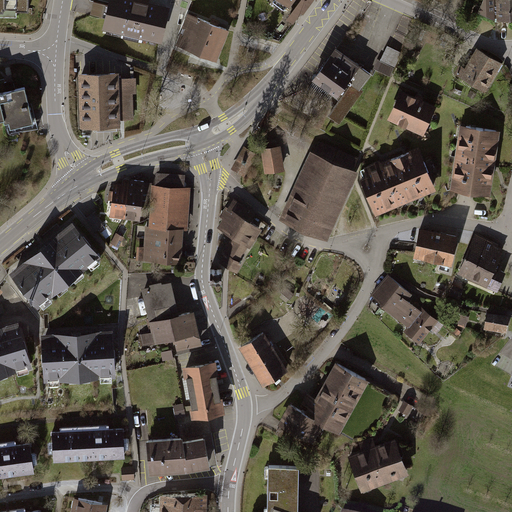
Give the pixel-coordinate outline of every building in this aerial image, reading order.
[(0,0),(0,14),(18,14),(18,12),(29,12),(28,0),(0,0)] [(109,0),(108,5),(94,1),(91,14),(106,17),(103,27),(160,40),(168,6),(138,0),(109,0)] [(301,0),(288,18),(294,22),(310,0),(301,0)] [(511,0),(481,0),(477,13),(496,21),(511,20),(511,0)] [(184,27),(192,31),(190,37),(181,34),(177,44),(201,54),(214,60),(221,43),(227,29),(217,25),(218,23),(219,21),(212,18),(211,23),(190,14),(184,27)] [(329,112),(341,120),(375,70),(336,43),(313,76),(341,95),(329,112)] [(388,44),(378,68),(393,75),(403,50),(388,44)] [(503,67),(476,51),(460,77),(487,93),(503,67)] [(115,73),(82,74),(83,126),(101,126),(117,125),(117,118),(132,117),(132,91),(122,91),(122,79),(115,79),(115,73)] [(36,126),(27,87),(10,91),(0,93),(0,122),(5,121),(8,132),(36,126)] [(435,106),(402,91),(390,118),(422,133),(435,106)] [(500,131),(460,125),(450,189),(489,196),(500,131)] [(313,154),(310,152),(294,191),(283,217),(294,222),(315,231),(328,236),(341,205),(356,172),(353,170),(359,157),(319,140),(313,154)] [(280,145),(260,148),(264,173),(284,171),(280,145)] [(255,153),(246,148),(234,168),(243,174),(255,153)] [(386,166),(402,208),(435,195),(419,153),(386,166)] [(361,175),(377,217),(402,208),(386,166),(361,175)] [(129,182),(129,185),(125,215),(139,216),(141,204),(148,204),(150,186),(143,185),(143,181),(135,181),(135,182),(129,182)] [(125,215),(129,185),(119,183),(119,186),(114,185),(113,193),(109,192),(108,197),(112,198),(110,213),(125,215)] [(191,189),(152,186),(149,218),(148,227),(145,227),(142,262),(181,265),(181,262),(184,231),(188,231),(191,189)] [(255,214),(233,200),(224,216),(223,217),(225,218),(220,227),(228,232),(226,234),(231,237),(232,235),(236,237),(234,241),(231,239),(230,241),(223,252),(225,253),(224,256),(221,261),(236,271),(242,261),(240,259),(239,260),(238,259),(247,245),(248,245),(260,226),(251,221),(254,215),(255,214)] [(87,219),(97,232),(104,226),(94,214),(87,219)] [(13,274),(40,307),(100,259),(73,226),(44,249),(13,274)] [(457,237),(418,231),(413,260),(453,266),(457,237)] [(110,246),(118,250),(124,237),(116,234),(110,246)] [(503,250),(473,237),(457,273),(497,291),(507,269),(497,265),(503,250)] [(222,269),(211,269),(211,280),(221,280),(222,269)] [(388,275),(371,296),(408,325),(420,311),(407,300),(412,294),(388,275)] [(169,320),(179,317),(171,285),(142,292),(150,324),(169,320)] [(420,311),(408,325),(403,331),(418,343),(438,319),(423,307),(420,311)] [(508,316),(486,312),(484,327),(506,331),(508,316)] [(195,314),(179,317),(169,320),(174,341),(176,352),(203,345),(195,314)] [(155,346),(174,341),(169,320),(150,324),(155,346)] [(0,331),(0,381),(33,372),(20,326),(0,331)] [(77,334),(41,336),(44,382),(116,378),(113,332),(77,334)] [(264,333),(241,347),(264,385),(287,371),(264,333)] [(215,362),(182,368),(191,414),(192,417),(203,416),(224,413),(215,362)] [(368,382),(337,366),(308,420),(325,429),(339,436),(368,382)] [(399,410),(408,415),(413,405),(405,400),(399,410)] [(325,429),(308,420),(291,411),(280,433),(314,451),(325,429)] [(148,438),(146,438),(149,473),(156,472),(187,470),(211,465),(203,416),(192,417),(191,414),(175,417),(178,435),(148,438)] [(123,429),(53,435),(55,463),(94,461),(125,458),(123,429)] [(397,439),(349,456),(363,494),(411,477),(397,439)] [(0,475),(5,475),(34,470),(32,462),(38,462),(36,450),(31,451),(29,442),(0,446),(0,475)] [(300,465),(269,464),(268,511),(298,511),(299,511),(300,465)] [(121,467),(122,480),(134,479),(134,466),(121,467)] [(183,511),(184,494),(161,493),(159,511),(183,511)] [(183,511),(205,511),(206,495),(184,494),(183,511)] [(106,511),(108,506),(75,499),(72,511),(106,511)]
